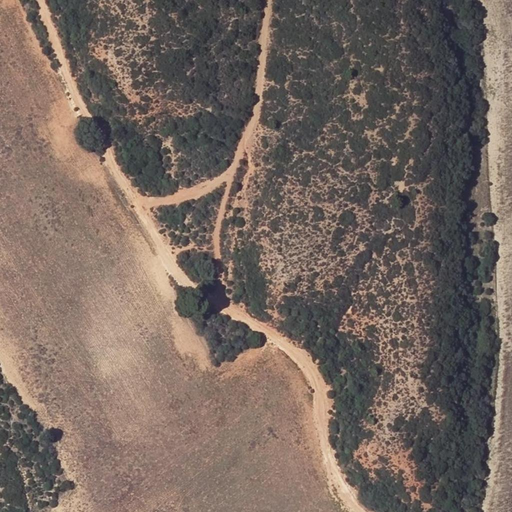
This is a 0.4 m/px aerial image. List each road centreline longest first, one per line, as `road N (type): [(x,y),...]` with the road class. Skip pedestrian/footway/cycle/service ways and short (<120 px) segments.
road 1 (track): [(263,0),(259,79),(216,216),(219,298),(292,347),(309,372),(333,463),(364,511)]
road 2 (track): [(40,0),(79,102),(192,290),(219,298)]
